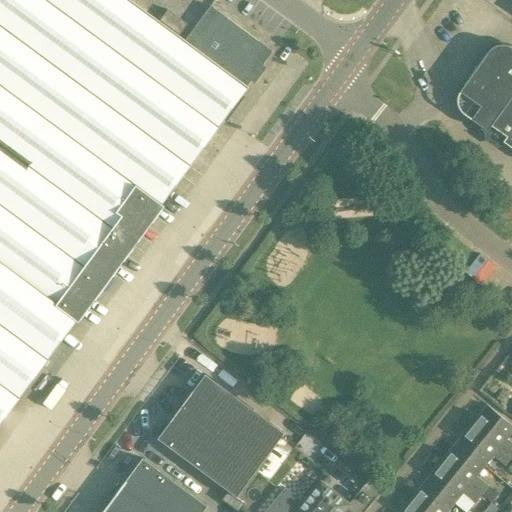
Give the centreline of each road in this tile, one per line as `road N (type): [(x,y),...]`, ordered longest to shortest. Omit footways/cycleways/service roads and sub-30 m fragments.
road 1 (tertiary): [(18,511),(338,74)]
road 2 (residential): [(511,262),(457,217),(382,114),(338,74)]
